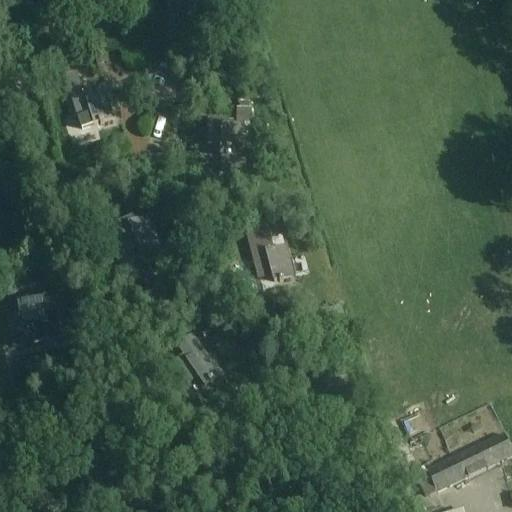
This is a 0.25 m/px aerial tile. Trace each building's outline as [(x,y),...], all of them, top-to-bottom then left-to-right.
[(57,0),(56,4),(74,11),(84,14),(89,0),(57,0)] [(210,16),(206,0),(172,0),(176,13),(189,10),(192,20),(210,16)] [(68,93),(81,90),(78,76),(64,79),(68,93)] [(91,98),(89,93),(71,98),(78,122),(91,119),(94,129),(112,123),(103,94),(91,98)] [(250,110),(235,109),(235,123),(250,123),(250,110)] [(222,146),(222,157),(221,171),(246,171),(246,158),(241,158),(242,127),(229,127),(229,121),(210,121),(209,146),(222,146)] [(9,186),(20,180),(14,169),(3,174),(9,186)] [(302,223),(299,210),(280,215),(284,228),(302,223)] [(158,250),(146,220),(134,225),(132,220),(114,227),(123,251),(136,246),(140,257),(158,250)] [(271,255),(270,249),(265,230),(246,234),(251,254),(258,279),(271,275),(273,286),(292,281),(284,251),(271,255)] [(23,276),(25,286),(40,283),(38,273),(23,276)] [(10,322),(13,353),(43,350),(40,319),(10,322)] [(204,340),(216,332),(211,325),(199,332),(204,340)] [(219,378),(201,353),(195,373),(187,357),(171,367),(186,388),(197,381),(203,390),(219,378)] [(417,478),(427,500),(511,459),(511,449),(505,436),(417,478)] [(115,511),(114,489),(99,490),(99,483),(75,485),(77,511),(115,511)]
